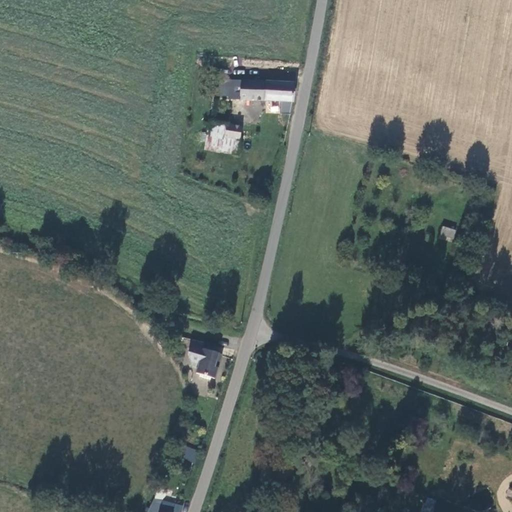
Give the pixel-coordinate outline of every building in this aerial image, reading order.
[(226,101),(237,101),(239,83),(228,83),(226,101)] [(291,103),(292,85),(239,83),(237,101),(291,103)] [(224,127),(213,126),(211,138),(222,140),(224,127)] [(224,140),(243,143),(245,130),(226,127),(224,140)] [(241,157),(243,143),(224,140),(222,140),(211,138),(210,138),(208,152),(241,157)] [(436,236),(451,240),(453,230),(439,226),(436,236)] [(216,343),(193,338),(189,352),(193,363),(199,365),(197,371),(215,376),(219,366),(215,365),(216,360),(220,361),(223,352),(214,350),(216,343)] [(185,446),(181,457),(193,462),(197,450),(185,446)] [(181,511),(183,504),(155,497),(147,511),(181,511)] [(431,511),(434,505),(427,502),(423,511),(431,511)]
